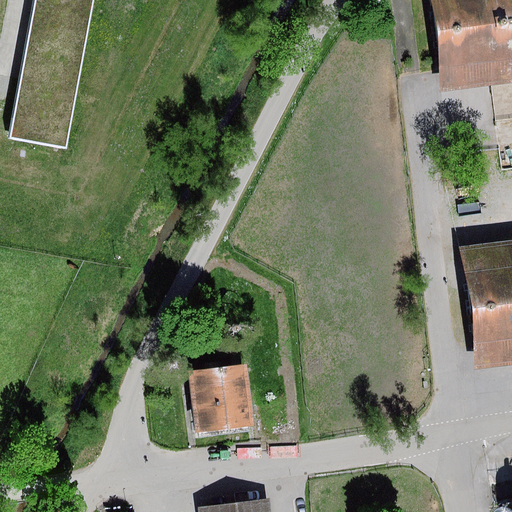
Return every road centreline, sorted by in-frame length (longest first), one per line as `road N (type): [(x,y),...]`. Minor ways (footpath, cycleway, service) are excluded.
road 1 (unclassified): [(336,0),(150,345),(94,484)]
road 2 (unclassified): [(511,432),(94,484)]
